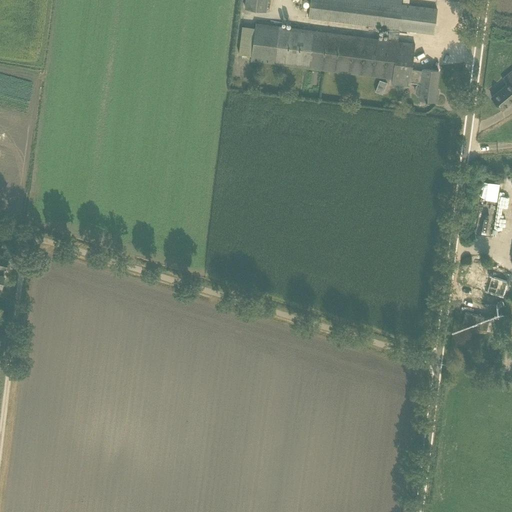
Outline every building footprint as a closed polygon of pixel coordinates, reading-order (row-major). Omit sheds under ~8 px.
[(267,0),(245,0),(244,9),(266,12),(267,0)] [(389,27),(387,40),(398,41),(399,29),(439,34),(443,0),(273,0),(272,12),(389,27)] [(418,95),(420,95),(419,99),(425,100),(427,101),(427,100),(435,101),(438,71),(423,69),(423,71),(411,69),(414,43),(398,41),(387,40),(255,22),(255,28),(242,26),(238,54),(251,57),(250,60),(392,78),(391,83),(409,85),(410,80),(420,82),(417,84),(416,91),(418,95)] [(511,70),(502,79),(507,85),(491,97),(502,109),(511,100),(511,70)] [(379,79),(376,91),(384,93),(387,81),(379,79)] [(502,297),(509,275),(495,271),(488,269),(486,275),(464,268),(459,283),(502,297)] [(486,330),(489,318),(465,312),(462,324),(486,330)]
